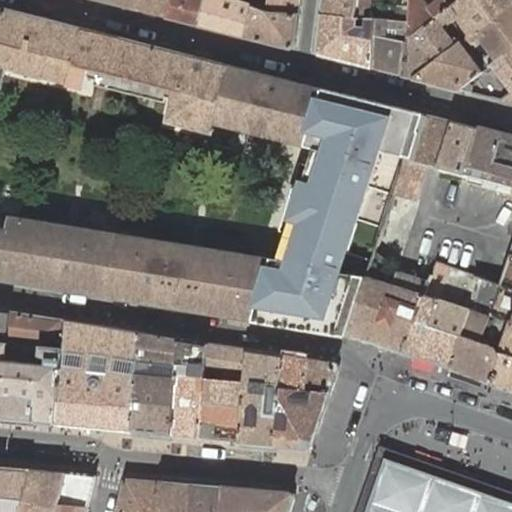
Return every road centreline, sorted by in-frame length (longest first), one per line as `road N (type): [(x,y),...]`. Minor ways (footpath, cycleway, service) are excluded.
road 1 (residential): [(385,396),(362,361),(337,346),(0,293)]
road 2 (residential): [(42,0),(304,66)]
road 3 (residential): [(116,458),(305,474),(346,490)]
road 4 (residential): [(304,66),(511,119)]
road 5 (residential): [(511,433),(385,396)]
